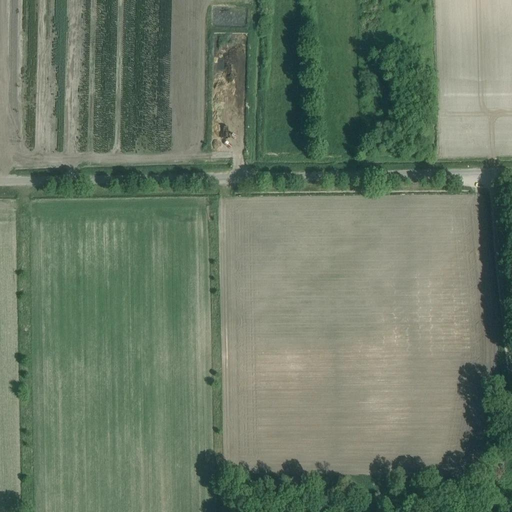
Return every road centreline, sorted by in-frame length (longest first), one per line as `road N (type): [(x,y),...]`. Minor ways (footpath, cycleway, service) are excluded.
road 1 (unclassified): [(0,179),(511,172)]
road 2 (track): [(492,173),(511,364)]
